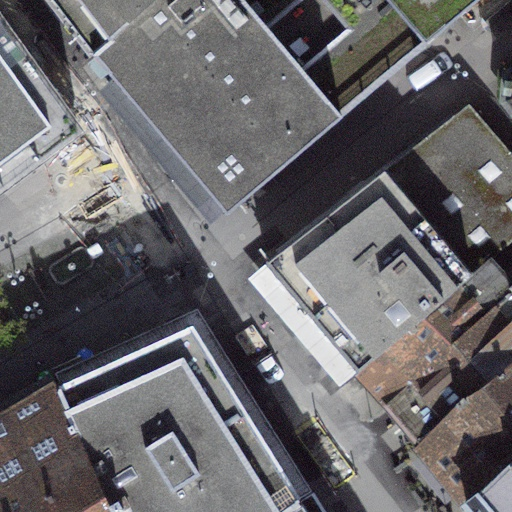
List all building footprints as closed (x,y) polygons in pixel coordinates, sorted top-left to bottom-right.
[(153,0),(46,0),(54,10),(93,55),(153,0)] [(153,0),(93,55),(225,214),(424,44),(386,0),(153,0)] [(386,0),(424,44),(453,21),(480,0),(386,0)] [(0,191),(81,130),(0,17),(0,191)] [(511,69),(505,75),(504,87),(503,99),(511,109),(511,69)] [(489,262),(511,241),(511,154),(469,104),(266,261),(352,363),(359,370),(487,261),(489,262)] [(487,261),(359,370),(387,404),(511,298),(511,241),(489,262),(487,261)] [(511,298),(387,404),(421,446),(511,365),(511,298)] [(282,511),(300,499),(192,326),(60,384),(57,386),(112,511),(282,511)] [(511,365),(421,446),(465,499),(511,453),(511,365)] [(112,511),(57,386),(0,420),(0,511),(112,511)] [(511,511),(511,453),(465,499),(475,511),(511,511)] [(307,511),(300,499),(282,511),(307,511)]
